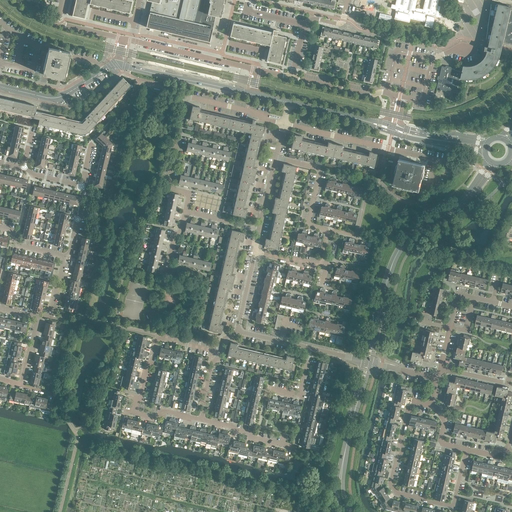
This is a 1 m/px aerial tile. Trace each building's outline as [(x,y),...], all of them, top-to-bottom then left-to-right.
[(75,0),(76,1),(75,4),(74,6),(75,7),(75,9),(74,9),(75,10),(74,12),(73,12),(73,14),(72,14),(72,16),(84,19),(88,0),(90,0),(90,3),(96,4),(96,5),(96,6),(97,5),(109,7),(109,8),(110,9),(110,8),(112,8),(112,9),(115,9),(117,9),(117,10),(120,10),(122,10),(122,12),(123,12),(123,11),(125,11),(125,12),(128,12),(129,12),(132,1),(128,0),(75,0)] [(194,24),(195,22),(200,0),(203,0),(211,2),(208,15),(221,18),(224,4),(225,4),(226,0),(146,0),(152,2),(146,27),(172,33),(173,32),(174,32),(175,31),(176,31),(177,31),(178,31),(179,31),(180,31),(181,32),(182,33),(183,34),(183,35),(184,36),(209,42),(212,29),(211,28),(211,25),(203,23),(202,26),(194,24)] [(336,1),(332,0),(328,0),(326,8),(334,9),(336,1)] [(397,0),(396,5),(394,5),(393,9),(396,9),(395,11),(396,11),(394,19),(402,20),(402,21),(402,20),(410,22),(411,18),(418,20),(418,21),(418,20),(426,22),(425,26),(433,27),(435,16),(439,17),(440,13),(439,13),(441,6),(438,6),(439,0),(445,1),(444,0),(451,0),(457,1),(457,0),(397,0)] [(488,28),(486,39),(490,40),(489,44),(488,47),(494,49),(494,48),(496,49),(501,50),(502,47),(503,43),(511,44),(511,9),(511,8),(511,6),(507,5),(506,6),(498,4),(498,6),(491,5),(491,4),(489,22),(488,22),(487,28),(488,28)] [(391,22),(392,15),(380,13),(379,20),(391,22)] [(267,61),(280,64),(280,63),(281,60),(282,60),(282,58),(281,57),(282,57),(283,55),(282,54),(282,52),(283,50),(284,47),(285,47),(285,45),(284,44),(285,44),(286,42),(285,41),(285,39),(286,39),(286,37),(276,35),(277,33),(278,33),(278,32),(278,31),(277,31),(273,30),(272,32),(233,23),(233,24),(230,35),(230,37),(270,46),(266,61),(267,61)] [(328,37),(330,29),(322,27),(320,36),(328,37)] [(379,40),(372,39),(370,47),(377,49),(379,40)] [(465,66),(464,66),(460,79),(461,79),(463,79),(463,80),(464,80),(464,79),(466,80),(467,80),(469,80),(470,80),(472,79),(472,80),(473,80),(472,79),(475,79),(478,78),(478,79),(478,78),(480,77),(480,78),(481,77),(483,76),(485,75),(486,75),(488,73),(490,71),(490,72),(491,71),(490,71),(492,69),(492,70),(493,69),(492,69),(494,67),(496,65),(496,64),(497,62),(497,63),(498,62),(497,62),(498,60),(499,60),(499,59),(499,57),(500,57),(500,54),(500,55),(501,54),(500,54),(501,51),(501,50),(496,49),(494,48),(494,49),(488,47),(485,47),(485,46),(484,51),(485,51),(488,52),(486,56),(485,56),(486,56),(485,57),(485,58),(484,59),(483,60),(482,61),(481,62),(480,63),(479,63),(478,64),(477,64),(476,65),(475,65),(474,66),(473,66),(471,66),(470,66),(469,67),(468,67),(467,67),(467,66),(465,66)] [(70,53),(60,50),(60,49),(59,49),(59,50),(58,50),(49,48),(42,74),(64,79),(70,53)] [(318,71),(320,64),(311,62),(310,69),(318,71)] [(457,92),(461,72),(454,70),(455,69),(451,69),(452,68),(451,67),(446,66),(445,67),(442,66),(437,88),(440,88),(440,89),(441,90),(445,91),(446,90),(457,92)] [(372,84),(373,76),(365,74),(363,82),(372,84)] [(41,114),(41,112),(36,111),(37,107),(33,106),(34,106),(24,104),(19,103),(19,102),(0,97),(0,108),(13,112),(12,114),(17,115),(17,114),(22,115),(22,117),(31,119),(31,118),(39,119),(38,124),(81,134),(81,132),(84,132),(85,132),(87,130),(89,132),(99,121),(99,122),(106,115),(105,114),(108,111),(109,111),(113,108),(111,106),(130,85),(122,78),(100,102),(100,103),(96,107),(96,106),(90,113),(89,115),(88,114),(85,118),(86,119),(82,123),(41,114)] [(243,209),(249,183),(253,184),(254,181),(253,180),(256,172),(257,168),(253,167),(260,135),(261,136),(264,126),(255,124),(256,120),(252,119),(251,124),(199,111),(200,107),(197,107),(192,106),(189,119),(251,133),(233,209),(231,209),(229,214),(245,217),(246,213),(247,209),(243,209)] [(105,137),(106,138),(108,136),(107,134),(104,136),(101,133),(95,140),(99,143),(105,137)] [(340,145),(335,144),(331,143),(328,142),(327,146),(323,145),(301,140),(302,136),(299,135),(299,136),(294,135),(291,148),(377,167),(379,157),(376,156),(377,154),(372,153),(372,152),(369,152),(368,156),(342,150),(343,146),(340,145)] [(112,144),(106,138),(105,137),(99,143),(103,147),(112,144)] [(191,152),(194,140),(192,140),(191,143),(188,143),(186,152),(188,153),(188,151),(191,152)] [(202,155),(205,142),(203,142),(202,146),(199,145),(196,155),(198,155),(199,154),(202,155)] [(110,152),(112,144),(103,147),(102,151),(110,153),(110,154),(113,155),(113,153),(110,152)] [(212,157),(215,145),(213,144),(212,148),(209,148),(207,157),(209,157),(209,156),(212,157)] [(16,158),(19,149),(10,147),(8,146),(6,155),(16,158)] [(223,159),(226,147),(224,147),(223,151),(220,150),(217,159),(219,160),(220,159),(223,159)] [(108,162),(109,158),(100,156),(99,161),(108,163),(107,164),(110,165),(111,163),(108,162)] [(48,160),(46,160),(37,158),(35,167),(46,169),(47,166),(48,167),(48,168),(51,169),(52,167),(55,168),(55,165),(49,164),(47,164),(48,160)] [(413,190),(414,190),(419,191),(422,178),(423,178),(425,171),(424,171),(425,165),(399,159),(398,165),(397,165),(395,172),(396,172),(393,185),(399,186),(398,187),(413,190)] [(75,176),(77,167),(68,165),(66,164),(65,168),(64,168),(64,167),(57,166),(57,169),(60,169),(59,170),(63,171),(63,170),(65,170),(64,173),(75,176)] [(277,249),(287,208),(296,167),(283,164),(282,168),(281,172),(285,172),(279,198),(275,197),(274,201),(275,201),(273,210),(272,209),(272,213),(276,214),(270,239),(266,238),(265,242),(264,246),(277,249)] [(105,173),(106,169),(98,167),(97,172),(105,174),(105,175),(108,176),(109,174),(105,173)] [(184,185),(187,173),(184,173),(184,176),(180,175),(178,185),(180,185),(181,184),(184,185)] [(194,187),(197,176),(195,175),(194,178),(191,178),(189,187),(191,187),(191,186),(194,187)] [(106,180),(104,179),(96,177),(93,186),(104,189),(106,180)] [(205,189),(208,178),(205,178),(205,181),(202,180),(199,189),(201,190),(202,189),(205,189)] [(331,190),(334,178),(332,178),(331,178),(331,180),(330,181),(328,181),(327,181),(325,189),(331,190)] [(215,192),(218,181),(216,180),(215,183),(212,182),(210,192),(212,192),(212,191),(215,192)] [(343,193),(345,181),(344,180),(343,181),(343,183),(342,184),(339,183),(337,192),(343,193)] [(354,198),(357,183),(356,182),(355,183),(354,186),(353,186),(350,186),(348,194),(351,195),(350,197),(354,198)] [(359,183),(357,183),(354,198),(360,200),(362,189),(361,188),(359,188),(359,187),(359,184),(359,183)] [(170,195),(169,198),(181,201),(182,199),(178,198),(179,195),(169,192),(169,194),(170,195)] [(80,197),(71,195),(69,203),(69,206),(78,208),(80,197)] [(175,208),(176,205),(167,203),(166,205),(167,205),(167,209),(179,211),(179,209),(175,208)] [(325,216),(328,204),(326,203),(325,204),(325,206),(324,207),(322,206),(321,207),(318,217),(324,219),(325,216)] [(337,219),(340,206),(338,206),(337,206),(337,209),(336,210),(333,209),(331,217),(333,218),(333,220),(336,221),(337,219)] [(348,224),(351,209),(350,208),(349,209),(348,212),(347,212),(344,212),(342,220),(345,221),(344,223),(348,224)] [(353,209),(351,209),(348,224),(351,225),(352,222),(354,223),(356,215),(356,214),(353,214),(353,213),(353,210),(353,209)] [(173,219),(174,216),(164,214),(164,216),(165,216),(164,219),(176,222),(177,220),(173,219)] [(190,232),(193,220),(191,220),(190,223),(187,223),(184,232),(186,233),(187,231),(190,232)] [(201,235),(203,222),(201,222),(200,226),(197,225),(195,235),(197,235),(197,234),(201,235)] [(211,237),(214,225),(212,224),(211,228),(208,228),(206,237),(208,237),(208,236),(211,237)] [(156,231),(156,234),(168,237),(168,235),(164,234),(165,230),(156,228),(155,230),(156,231)] [(219,324),(222,312),(227,290),(231,291),(232,288),(232,287),(234,279),(235,275),(231,275),(239,240),(243,241),(244,238),(243,238),(244,233),(229,229),(228,234),(230,235),(210,323),(209,325),(207,325),(206,330),(221,333),(222,328),(223,329),(223,325),(219,324)] [(302,243),(305,231),(303,230),(302,231),(302,233),(301,234),(299,233),(298,234),(296,242),(302,243)] [(313,246),(316,233),(315,233),(314,234),(313,236),(312,237),(310,236),(308,244),(307,244),(307,247),(313,248),(314,246),(313,246)] [(349,251),(352,238),(350,238),(349,239),(349,241),(348,242),(346,242),(346,240),(344,239),(343,240),(341,247),(342,247),(343,247),(342,252),(348,254),(349,251)] [(162,244),(163,241),(153,239),(153,241),(154,241),(153,244),(165,247),(166,245),(162,244)] [(360,257),(363,241),(362,241),(361,241),(360,244),(359,245),(357,244),(355,253),(360,254),(359,257),(360,257)] [(365,243),(365,242),(363,241),(360,257),(366,258),(366,255),(368,256),(369,252),(367,251),(368,248),(368,247),(365,246),(365,245),(365,243)] [(88,250),(90,245),(76,242),(75,244),(79,245),(79,243),(81,243),(79,248),(88,250)] [(159,255),(160,252),(151,249),(150,251),(151,252),(151,255),(163,258),(163,256),(159,255)] [(86,261),(87,256),(73,252),(73,254),(78,256),(77,259),(86,261)] [(183,265),(185,253),(183,253),(182,256),(179,255),(177,265),(179,265),(179,264),(183,265)] [(193,267),(196,256),(193,255),(193,258),(190,258),(188,267),(189,267),(190,266),(193,267)] [(204,270),(206,258),(204,258),(203,261),(200,260),(198,269),(200,270),(200,269),(204,270)] [(157,265),(158,262),(148,260),(148,262),(149,262),(148,265),(160,268),(161,266),(157,265)] [(83,271),(85,266),(71,263),(70,265),(74,266),(75,264),(76,264),(75,269),(83,271)] [(340,277),(343,265),(341,265),(340,266),(340,268),(339,268),(337,268),(336,268),(334,276),(340,277)] [(345,281),(346,279),(348,270),(345,270),(344,269),(345,267),(344,266),(343,265),(340,277),(339,280),(345,281)] [(279,271),(276,271),(264,268),(263,269),(264,270),(266,271),(267,272),(266,275),(277,277),(279,271)] [(292,280),(295,268),(293,268),(292,268),(292,270),(291,271),(289,270),(287,271),(286,279),(292,280)] [(352,280),(354,268),(353,268),(352,268),(351,270),(350,271),(348,270),(346,279),(352,280)] [(356,268),(354,268),(352,280),(351,283),(357,284),(359,274),(359,273),(357,272),(356,271),(356,269),(356,268)] [(82,277),(83,271),(75,269),(73,277),(80,279),(81,277),(82,277)] [(459,282),(461,274),(462,272),(448,269),(446,276),(449,276),(448,280),(459,282)] [(303,283),(306,271),(305,270),(304,271),(303,273),(302,274),(300,273),(298,282),(300,282),(299,284),(303,285),(303,283)] [(276,283),(277,277),(266,275),(265,277),(264,278),(262,278),(261,278),(261,280),(273,282),(276,283)] [(80,281),(80,279),(73,277),(72,280),(70,280),(69,285),(81,288),(82,281),(80,281)] [(272,288),(273,282),(261,280),(261,281),(261,282),(263,283),(264,284),(263,286),(272,288)] [(79,296),(81,288),(69,285),(68,291),(70,291),(69,294),(79,296)] [(434,292),(434,293),(447,295),(448,294),(446,293),(444,294),(445,289),(436,287),(435,292),(434,292)] [(319,304),(323,288),(322,288),(321,289),(320,291),(319,292),(317,291),(316,292),(313,302),(319,304)] [(325,305),(326,302),(328,294),(325,293),(324,292),(325,290),(324,289),(323,288),(319,304),(325,305)] [(269,300),(271,294),(258,291),(258,293),(259,294),(261,294),(261,295),(261,298),(269,300)] [(332,304),(335,292),(333,291),(332,292),(332,294),(331,295),(328,294),(326,302),(332,304)] [(286,306),(289,294),(287,293),(286,294),(286,296),(285,297),(282,296),(281,297),(280,305),(286,306)] [(343,309),(346,294),(345,293),(344,294),(343,297),(342,297),(339,297),(337,305),(337,308),(343,309)] [(77,304),(79,296),(69,294),(68,297),(66,296),(65,302),(77,304)] [(348,294),(346,294),(343,309),(349,311),(351,300),(350,299),(348,299),(348,298),(348,295),(348,294)] [(297,309),(300,296),(299,296),(298,297),(297,299),(296,299),(294,299),(292,307),(297,309)] [(441,304),(442,300),(434,298),(432,303),(431,303),(445,306),(445,304),(443,304),(442,304),(441,304)] [(75,313),(77,304),(65,302),(64,307),(66,307),(65,310),(75,313)] [(266,312),(268,306),(256,303),(255,304),(256,305),(258,306),(259,307),(258,310),(266,312)] [(438,319),(440,311),(431,309),(430,314),(436,315),(435,318),(438,319)] [(480,326),(483,313),(481,312),(481,314),(482,316),(481,316),(477,315),(476,317),(475,324),(480,325),(480,326)] [(491,329),(494,315),(492,314),(491,317),(492,318),(492,319),(488,318),(486,326),(491,327),(490,328),(491,329)] [(264,323),(265,318),(252,315),(252,316),(253,317),(255,318),(256,319),(255,321),(256,322),(264,323)] [(313,330),(317,316),(315,315),(314,316),(314,318),(313,319),(311,318),(310,319),(307,329),(313,330)] [(319,332),(322,321),(319,320),(318,319),(319,317),(318,316),(317,316),(313,330),(319,332)] [(325,333),(328,318),(327,317),(326,318),(325,321),(324,321),(322,321),(319,332),(325,333)] [(501,331),(504,317),(502,317),(502,319),(503,320),(502,321),(498,320),(496,329),(501,330),(501,331)] [(331,334),(333,323),(330,323),(330,322),(330,319),(330,318),(328,318),(325,333),(331,334)] [(46,323),(45,328),(54,331),(56,322),(48,320),(48,323),(46,323)] [(337,336),(337,333),(340,320),(339,320),(338,321),(337,323),(336,324),(333,323),(331,334),(337,336)] [(52,339),(54,331),(45,328),(43,334),(45,334),(44,337),(52,339)] [(434,337),(435,332),(426,330),(425,335),(424,335),(437,339),(438,337),(436,336),(435,337),(434,337)] [(468,349),(471,336),(464,334),(463,337),(460,337),(457,347),(466,349),(466,350),(469,350),(469,349),(468,349)] [(147,337),(138,335),(137,341),(149,344),(150,342),(146,341),(147,337)] [(50,347),(52,339),(44,337),(44,340),(42,339),(41,345),(50,347)] [(21,346),(21,343),(11,341),(9,349),(21,352),(22,347),(21,346)] [(431,347),(432,343),(424,341),(422,346),(421,346),(435,349),(435,347),(433,347),(432,347),(431,347)] [(285,359),(272,356),(237,348),(238,345),(238,344),(236,344),(235,343),(235,344),(230,342),(227,358),(232,359),(232,357),(294,371),(296,360),(293,360),(294,357),(289,356),(288,356),(286,355),(286,356),(285,359)] [(53,347),(50,347),(41,345),(40,350),(41,351),(41,353),(48,355),(51,356),(53,347)] [(164,358),(167,345),(165,345),(164,347),(165,347),(166,348),(165,349),(161,348),(159,357),(164,358)] [(144,351),(144,348),(136,346),(134,351),(147,354),(147,352),(144,351)] [(174,363),(178,348),(176,347),(175,351),(172,350),(170,359),(172,360),(172,361),(172,362),(173,362),(173,363),(174,363)] [(464,357),(466,350),(466,349),(457,347),(456,352),(454,352),(453,358),(458,359),(458,360),(456,361),(456,364),(464,366),(466,357),(464,357)] [(180,348),(178,348),(174,363),(180,364),(182,353),(179,352),(180,348)] [(20,358),(21,352),(9,349),(8,358),(17,360),(18,357),(20,358)] [(146,356),(147,354),(134,351),(132,350),(130,356),(133,356),(133,357),(139,358),(142,359),(143,356),(146,356)] [(428,362),(430,354),(421,351),(421,353),(413,352),(411,360),(416,362),(416,364),(421,365),(423,359),(424,360),(425,361),(428,362)] [(48,355),(41,353),(40,356),(36,355),(34,360),(44,363),(45,357),(48,358),(48,355)] [(193,355),(192,361),(205,364),(205,362),(201,361),(202,357),(193,355)] [(138,362),(139,358),(133,357),(133,356),(130,356),(129,361),(141,364),(142,362),(140,361),(140,362),(139,362),(138,362)] [(17,363),(17,360),(8,358),(7,358),(6,366),(17,368),(19,363),(17,363)] [(475,369),(477,360),(472,359),(472,358),(469,371),(471,372),(471,370),(470,368),(471,368),(475,369)] [(42,371),(44,363),(34,360),(33,366),(35,366),(34,369),(42,371)] [(485,371),(487,362),(482,361),(482,360),(479,374),(481,374),(482,372),(481,371),(481,370),(485,371)] [(313,364),(313,366),(325,369),(328,369),(329,364),(318,361),(317,365),(313,364)] [(496,373),(498,365),(493,364),(493,363),(493,362),(490,376),(492,377),(492,374),(491,373),(492,372),(496,373)] [(503,366),(498,365),(496,373),(504,375),(505,373),(502,372),(503,366)] [(16,374),(17,368),(6,366),(4,374),(14,376),(14,374),(16,374)] [(136,373),(137,369),(128,366),(126,372),(139,375),(139,372),(137,372),(137,373),(136,373)] [(199,372),(200,368),(191,366),(190,371),(202,374),(203,372),(200,372),(200,373),(199,372)] [(328,369),(325,369),(313,366),(312,368),(316,369),(315,372),(327,375),(328,369)] [(40,379),(42,371),(34,369),(34,372),(32,371),(31,377),(40,379)] [(134,379),(125,377),(122,376),(121,382),(137,385),(137,383),(133,382),(134,379)] [(325,385),(326,380),(310,376),(310,379),(314,379),(313,382),(325,385)] [(458,387),(459,387),(461,378),(453,376),(452,379),(453,381),(453,382),(448,381),(446,387),(448,387),(447,392),(456,394),(458,387)] [(38,387),(40,379),(31,377),(29,382),(31,383),(30,386),(38,387)] [(196,383),(197,379),(188,377),(187,382),(200,385),(200,383),(198,382),(197,383),(196,383)] [(136,387),(137,385),(121,382),(120,387),(132,390),(132,386),(136,387)] [(6,387),(0,385),(0,395),(6,397),(8,390),(5,389),(6,387)] [(394,394),(395,394),(397,394),(406,396),(408,390),(407,390),(405,389),(406,387),(396,385),(394,394)] [(503,397),(502,399),(511,401),(511,397),(511,392),(510,392),(509,393),(507,393),(509,387),(503,386),(502,388),(497,387),(495,395),(503,397)] [(194,393),(195,389),(186,387),(185,392),(197,395),(198,393),(195,393),(195,394),(194,393)] [(322,395),(323,390),(308,387),(308,389),(310,390),(310,389),(311,389),(310,393),(313,394),(319,395),(322,395)] [(114,393),(112,400),(121,402),(122,396),(120,395),(120,391),(113,390),(113,392),(114,393)] [(19,402),(21,393),(16,392),(16,393),(11,392),(9,400),(19,402)] [(459,395),(456,394),(447,392),(446,395),(445,403),(448,404),(447,407),(463,410),(464,407),(455,405),(457,395),(458,395),(459,395)] [(29,405),(31,397),(26,396),(27,394),(21,393),(19,402),(29,405)] [(406,396),(397,394),(395,394),(393,402),(393,403),(399,404),(401,405),(402,402),(405,403),(406,396)] [(39,409),(42,398),(37,396),(36,398),(31,397),(29,405),(29,407),(39,409)] [(163,398),(161,398),(152,396),(151,401),(161,404),(163,398)] [(272,409),(275,397),(273,396),(272,400),(269,399),(267,408),(272,409)] [(42,398),(39,409),(39,410),(50,412),(52,402),(47,401),(47,399),(42,398)] [(191,404),(192,400),(184,398),(182,403),(195,406),(195,404),(193,403),(193,404),(191,404)] [(323,407),(324,402),(309,398),(308,400),(312,401),(311,404),(323,407)] [(283,411),(285,399),(283,399),(283,401),(284,401),(284,402),(279,401),(277,410),(283,411)] [(119,408),(121,402),(112,400),(110,407),(109,407),(109,409),(116,411),(117,407),(119,408)] [(293,416),(296,401),(294,401),(293,405),(290,404),(287,415),(293,416)] [(298,402),(296,401),(293,416),(298,418),(301,406),(297,406),(298,402)] [(398,406),(399,404),(393,403),(393,402),(390,402),(388,411),(390,411),(399,413),(401,407),(398,406)] [(115,415),(116,411),(109,409),(108,412),(109,412),(107,420),(116,422),(118,415),(115,415)] [(320,417),(321,412),(306,409),(306,411),(309,412),(308,415),(320,417)] [(225,413),(223,412),(213,410),(213,413),(214,413),(213,416),(224,418),(225,413)] [(508,416),(509,412),(500,410),(499,415),(498,414),(498,415),(511,418),(511,416),(510,415),(508,416)] [(398,419),(399,413),(390,411),(388,420),(395,421),(395,419),(398,419)] [(132,429),(134,421),(128,419),(128,417),(124,415),(121,428),(124,429),(125,428),(132,429)] [(416,427),(418,417),(411,416),(409,425),(416,427)] [(422,428),(424,419),(418,417),(416,427),(422,428)] [(169,434),(170,431),(173,419),(170,418),(170,422),(166,421),(164,433),(169,434)] [(318,428),(319,423),(304,419),(303,421),(307,422),(306,425),(318,428)] [(429,430),(431,420),(424,419),(422,428),(422,430),(428,431),(429,430)] [(115,428),(116,422),(107,420),(106,427),(105,426),(104,429),(111,431),(112,427),(115,428)] [(394,424),(395,421),(388,420),(386,428),(395,431),(397,425),(394,424)] [(438,422),(431,420),(429,430),(435,431),(438,422)] [(505,427),(506,422),(498,420),(496,425),(495,425),(509,428),(509,426),(507,426),(506,427),(505,427)] [(141,433),(143,426),(139,425),(140,422),(134,421),(132,429),(139,431),(138,432),(141,433)] [(179,438),(182,424),(180,423),(179,427),(177,426),(176,426),(175,432),(174,437),(179,438)] [(151,437),(151,435),(153,425),(147,424),(147,426),(143,426),(141,433),(141,434),(151,437)] [(464,435),(466,426),(461,425),(461,424),(458,437),(460,438),(460,436),(460,435),(460,434),(464,435)] [(159,427),(153,425),(151,435),(161,437),(163,430),(159,429),(159,427)] [(190,439),(193,426),(191,426),(190,430),(187,429),(185,438),(190,439)] [(475,437),(477,429),(472,427),(472,426),(468,440),(470,440),(471,438),(470,437),(470,436),(475,437)] [(200,445),(200,443),(204,429),(201,428),(201,432),(197,431),(195,442),(194,444),(200,445)] [(394,437),(395,431),(386,428),(384,437),(390,439),(391,436),(394,437)] [(485,440),(487,431),(482,430),(482,429),(479,442),(481,443),(481,441),(481,439),(485,440)] [(222,443),(225,431),(223,430),(222,434),(219,433),(218,436),(217,442),(222,443)] [(312,438),(314,433),(301,430),(301,432),(304,433),(304,436),(312,438)] [(210,447),(214,431),(212,431),(211,434),(208,434),(205,445),(210,447)] [(502,441),(504,433),(495,431),(495,433),(487,431),(485,440),(490,441),(490,443),(495,444),(497,439),(498,439),(499,440),(502,441)] [(390,439),(384,437),(382,437),(380,446),(391,448),(393,442),(390,441),(390,439)] [(415,439),(413,446),(423,448),(424,441),(415,439)] [(310,449),(311,443),(299,440),(298,442),(302,443),(301,447),(310,449)] [(238,451),(240,442),(234,441),(234,444),(230,443),(228,452),(238,454),(238,451)] [(248,455),(250,447),(246,446),(246,444),(240,442),(238,451),(245,453),(245,454),(248,455)] [(258,458),(260,447),(254,445),(253,448),(250,447),(248,455),(258,458)] [(390,454),(391,448),(380,446),(379,445),(377,454),(386,456),(387,454),(390,454)] [(421,454),(423,448),(413,446),(412,452),(421,454)] [(268,460),(269,452),(266,451),(266,448),(260,447),(258,458),(268,460)] [(277,462),(280,451),(274,450),(273,453),(269,452),(268,460),(277,462)] [(286,453),(280,451),(277,462),(277,463),(287,465),(289,456),(285,456),(286,453)] [(442,462),(444,462),(453,464),(455,457),(456,452),(450,451),(449,455),(444,454),(442,462)] [(420,461),(421,454),(412,452),(410,459),(420,461)] [(386,459),(386,456),(377,454),(375,463),(378,464),(387,466),(389,460),(386,459)] [(477,472),(480,458),(478,458),(477,462),(474,461),(472,471),(477,472)] [(418,467),(420,461),(410,459),(409,465),(418,467)] [(488,474),(491,461),(489,460),(488,461),(488,464),(485,463),(482,473),(482,475),(487,476),(488,474)] [(452,472),(453,464),(444,462),(442,470),(452,472)] [(498,477),(501,463),(499,463),(498,467),(495,466),(493,475),(498,477)] [(386,472),(387,466),(378,464),(376,472),(382,474),(383,471),(386,472)] [(417,474),(418,467),(409,465),(407,472),(417,474)] [(509,479),(511,466),(510,465),(509,466),(509,469),(506,468),(503,479),(503,480),(508,481),(509,479)] [(450,479),(452,472),(442,470),(440,477),(450,479)] [(382,476),(382,474),(376,472),(374,472),(372,481),(374,481),(372,487),(379,486),(380,483),(383,484),(385,477),(382,476)] [(415,480),(417,474),(407,472),(406,478),(415,480)] [(448,486),(450,479),(440,477),(439,484),(448,486)] [(414,487),(415,480),(406,478),(404,485),(414,487)] [(447,494),(448,486),(439,484),(437,492),(447,494)] [(381,489),(379,486),(372,487),(371,489),(374,494),(376,493),(379,498),(387,493),(384,487),(381,489)] [(447,494),(437,492),(435,491),(434,499),(445,501),(447,494)] [(390,498),(387,493),(379,498),(382,503),(380,504),(383,509),(385,509),(390,503),(388,500),(390,498)] [(393,503),(390,503),(385,509),(399,511),(400,511),(402,505),(399,505),(400,502),(394,500),(393,503)] [(465,500),(463,508),(473,510),(474,502),(465,500)] [(409,511),(411,505),(405,503),(405,506),(402,505),(400,511),(409,511)]
